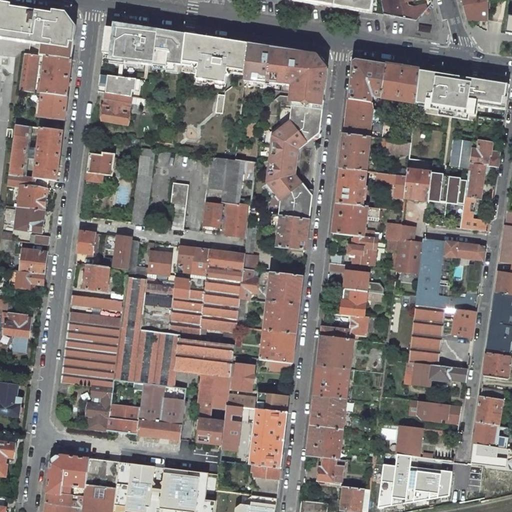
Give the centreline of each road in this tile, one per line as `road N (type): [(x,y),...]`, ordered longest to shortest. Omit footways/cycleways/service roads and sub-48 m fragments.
road 1 (residential): [(288,511),(344,29)]
road 2 (residential): [(459,483),(496,241)]
road 3 (residential): [(66,224),(93,0)]
road 4 (residential): [(40,440),(66,224)]
road 5 (residential): [(66,224),(240,247)]
road 6 (residential): [(40,440),(212,460)]
road 7 (secondary): [(344,29),(214,9)]
